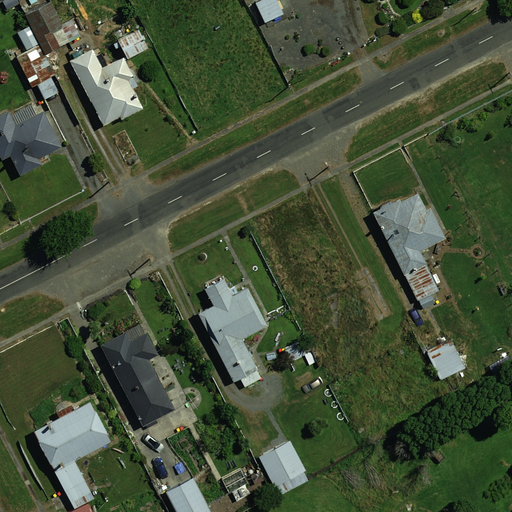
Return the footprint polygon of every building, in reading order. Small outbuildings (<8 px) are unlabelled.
[(280,0),(255,0),(268,27),(289,17),(280,0)] [(31,27),(45,57),(73,44),(53,1),(25,14),(31,27)] [(31,27),(16,33),(24,51),(17,54),(39,103),(61,93),(45,57),(31,27)] [(126,55),(134,71),(160,58),(145,28),(119,41),(126,55)] [(94,47),(69,59),(104,129),(151,106),(134,71),(126,55),(104,67),(94,47)] [(17,126),(9,109),(0,113),(0,156),(4,164),(13,160),(23,179),(70,155),(48,111),(17,126)] [(129,125),(108,137),(126,169),(147,157),(129,125)] [(451,245),(424,186),(374,210),(418,306),(445,293),(428,255),(451,245)] [(215,308),(202,315),(238,384),(266,369),(250,339),(269,329),(248,289),(238,294),(229,276),(205,289),(215,308)] [(139,337),(136,331),(102,348),(144,431),(179,414),(153,364),(167,357),(153,329),(139,337)] [(301,337),(283,348),(294,367),(312,356),(301,337)] [(454,337),(426,352),(443,385),(471,370),(454,337)] [(116,442),(94,399),(34,430),(74,510),(96,499),(85,477),(99,470),(91,454),(116,442)] [(293,437),(261,453),(283,497),(315,481),(293,437)] [(216,511),(199,477),(166,493),(175,511),(216,511)]
